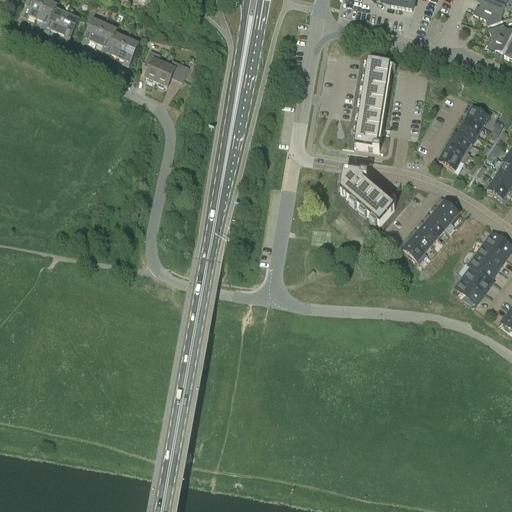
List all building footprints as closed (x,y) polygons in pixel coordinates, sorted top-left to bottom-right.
[(34,27),(45,3),(37,0),(31,0),(22,22),(34,27)] [(375,0),(381,5),(390,9),(412,13),(414,0),(375,0)] [(482,0),(482,2),(505,12),(509,0),(482,0)] [(501,21),(505,12),(482,2),(476,18),(473,17),(472,18),(485,23),(487,29),(502,24),(501,21)] [(57,9),(45,3),(34,27),(46,32),(55,12),(57,9)] [(56,41),(67,17),(55,12),(46,32),(44,36),(56,41)] [(79,22),(67,17),(56,41),(68,46),(79,22)] [(82,46),(94,52),(105,28),(93,23),(82,46)] [(511,34),(504,30),(503,27),(489,33),(491,39),(485,51),(486,52),(487,49),(502,57),(511,38),(511,34)] [(116,33),(105,28),(94,52),(106,57),(115,37),(116,33)] [(115,37),(106,57),(104,61),(116,66),(127,42),(115,37)] [(139,47),(127,42),(116,66),(128,71),(139,47)] [(156,86),(164,67),(158,64),(160,58),(150,53),(145,66),(150,68),(145,81),(147,82),(147,84),(152,86),(154,85),(156,86)] [(169,69),(164,67),(156,86),(158,86),(158,89),(163,91),(165,89),(167,90),(172,78),(183,83),(189,70),(172,63),(169,69)] [(368,64),(354,154),(377,157),(390,68),(368,64)] [(466,121),(482,130),(488,120),(472,112),(466,121)] [(482,130),(466,121),(461,130),(477,139),(480,134),(482,130)] [(477,139),(461,130),(457,139),(472,148),(477,139)] [(455,138),(454,138),(449,146),(467,156),(472,148),(457,139),(455,138)] [(467,156),(449,146),(447,152),(444,156),(460,165),(464,167),(466,163),(469,158),(467,156)] [(444,156),(439,165),(447,170),(446,172),(453,176),(460,165),(444,156)] [(511,171),(511,159),(507,156),(507,157),(509,158),(503,166),(511,171)] [(499,176),(511,184),(511,171),(503,166),(505,168),(499,176)] [(344,175),(341,196),(380,230),(395,213),(363,186),(364,179),(344,175)] [(511,189),(511,184),(499,176),(494,184),(508,194),(511,190),(511,189)] [(508,194),(494,184),(486,195),(493,199),(494,198),(502,204),(508,194)] [(437,214),(450,225),(458,217),(449,210),(450,209),(445,204),(437,214)] [(430,221),(443,233),(450,225),(437,214),(430,221)] [(423,229),(437,241),(443,233),(430,221),(423,229)] [(437,241),(423,229),(416,237),(430,248),(437,241)] [(484,247),(505,262),(511,252),(511,250),(492,236),(484,247)] [(409,244),(423,256),(430,248),(416,237),(409,244)] [(403,252),(416,263),(423,256),(409,244),(403,252)] [(477,257),(497,273),(505,262),(484,247),(477,257)] [(471,269),(490,283),(497,273),(477,257),(469,268),(471,269)] [(471,269),(463,280),(483,295),(491,284),(490,283),(471,269)] [(475,306),(483,295),(463,280),(455,291),(475,306)] [(501,324),(511,332),(511,316),(509,314),(501,324)]
